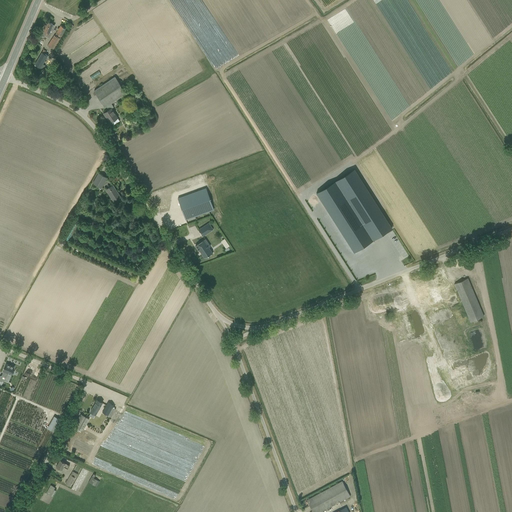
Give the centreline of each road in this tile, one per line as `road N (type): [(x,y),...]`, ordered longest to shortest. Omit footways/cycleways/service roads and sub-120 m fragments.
road 1 (unclassified): [(219,317),(93,125),(79,110),(5,76)]
road 2 (unclassified): [(257,330),(511,230)]
road 3 (track): [(15,511),(88,384),(0,346)]
road 4 (unclassified): [(296,511),(232,342)]
